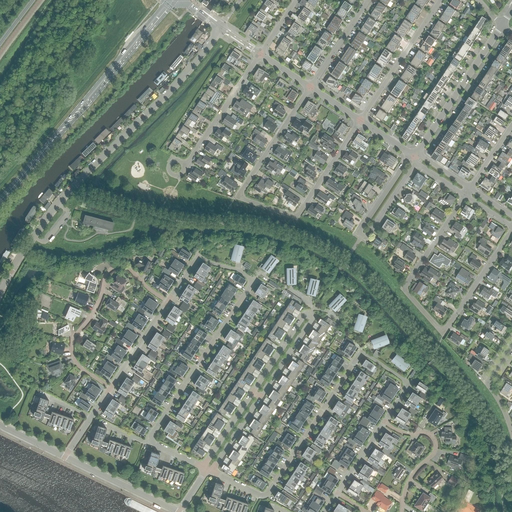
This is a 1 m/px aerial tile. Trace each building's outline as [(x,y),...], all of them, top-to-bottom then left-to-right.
[(221,0),(216,8),(219,10),(226,0),(221,0)] [(281,5),(276,2),(273,0),(266,0),(261,9),(268,14),(274,4),(279,8),(281,5)] [(313,10),(318,2),(314,0),(308,0),(307,2),(303,0),(301,0),(301,2),(313,10)] [(464,4),(461,3),(457,0),(451,0),(452,0),(449,4),(457,9),(459,6),(461,8),(464,4)] [(341,7),(349,13),(351,11),(349,10),(352,6),(345,1),(341,7)] [(304,8),(300,12),(308,17),(313,10),(301,2),(299,4),(304,8)] [(373,8),(382,14),(386,7),(379,2),(376,6),(375,5),(373,8)] [(414,5),(410,11),(419,17),(420,14),(419,14),(422,10),(414,5)] [(444,9),(443,12),(451,17),(453,15),(456,17),(458,13),(448,6),(446,10),(444,9)] [(347,16),(349,13),(341,7),(336,14),(343,19),(346,15),(347,16)] [(382,14),(373,8),(371,11),(373,11),(370,15),(377,20),(382,14)] [(261,9),(253,21),(260,26),(266,17),(271,20),(273,17),(268,14),(261,9)] [(417,20),(419,17),(410,11),(406,18),(413,23),(416,19),(417,20)] [(303,25),(308,17),(300,12),(297,17),(293,14),(291,17),(295,20),(296,20),(303,25)] [(447,24),(451,17),(443,12),(441,14),(442,15),(440,19),(447,24)] [(331,22),(339,28),(341,25),(340,25),(342,21),(335,16),(331,22)] [(482,16),(478,22),(484,26),(488,20),(482,16)] [(365,20),(363,23),(372,29),(376,22),(369,17),(366,21),(365,20)] [(296,20),(295,20),(291,27),(298,32),(300,34),(304,29),(301,27),(303,25),(296,20)] [(404,20),(400,26),(409,32),(410,29),(409,28),(412,25),(404,20)] [(265,29),(260,26),(253,21),(245,33),(252,38),(258,29),(263,32),(265,29)] [(435,24),(433,26),(441,32),(446,26),(438,21),(436,25),(435,24)] [(337,31),(339,28),(331,22),(326,29),(334,34),(336,30),(337,31)] [(481,31),(484,26),(478,22),(475,27),(481,31)] [(372,29),(363,23),(361,25),(363,26),(360,30),(367,35),(372,29)] [(407,34),(409,32),(400,26),(396,33),(403,37),(406,34),(407,34)] [(437,39),(441,32),(433,26),(431,29),(432,30),(430,34),(437,39)] [(293,40),(298,32),(291,27),(287,32),(283,29),(281,32),(285,35),(286,35),(293,40)] [(477,36),(481,31),(475,27),(471,32),(477,36)] [(198,29),(189,40),(194,44),(203,33),(198,29)] [(321,37),(329,43),(331,40),(330,39),(332,36),(325,31),(321,37)] [(355,35),(353,38),(362,43),(366,37),(359,32),(356,36),(355,35)] [(471,32),(468,37),(474,41),(477,36),(471,32)] [(395,34),(390,41),(399,47),(401,44),(399,43),(402,39),(395,34)] [(285,35),(281,42),(288,47),(293,40),(286,35),(285,35)] [(425,39),(423,41),(432,47),(436,40),(429,36),(426,39),(425,39)] [(328,45),(329,43),(321,37),(317,44),(324,49),(326,45),(328,45)] [(464,43),(470,47),(474,41),(468,37),(464,43)] [(367,46),(362,43),(353,38),(352,40),(353,41),(350,45),(358,50),(360,47),(364,50),(367,46)] [(375,45),(368,40),(366,45),(372,49),(375,45)] [(399,47),(390,41),(386,47),(393,52),(396,48),(397,49),(399,47)] [(427,53),(432,47),(423,41),(421,44),(423,45),(420,49),(427,53)] [(283,55),(288,47),(281,42),(275,50),(283,55)] [(190,43),(183,53),(186,55),(193,46),(190,43)] [(464,43),(461,48),(467,52),(470,47),(464,43)] [(509,54),(511,48),(506,44),(502,50),(509,54)] [(311,51),(320,57),(321,55),(320,54),(323,50),(315,46),(311,51)] [(345,50),(344,52),(352,58),(356,52),(349,47),(347,51),(345,50)] [(234,66),(242,53),(235,48),(226,61),(234,66)] [(461,48),(457,53),(463,57),(467,52),(461,48)] [(385,49),(381,56),(389,61),(391,59),(390,58),(392,54),(385,49)] [(413,56),(422,62),(426,55),(419,50),(416,54),(415,53),(413,56)] [(502,50),(499,55),(505,59),(509,54),(502,50)] [(320,57),(311,51),(307,59),(314,63),(317,59),(318,60),(320,57)] [(455,51),(451,57),(460,62),(463,57),(457,53),(455,51)] [(352,58),(344,52),(342,55),(343,56),(341,60),(348,64),(352,58)] [(387,64),(389,61),(381,56),(376,53),(374,57),(378,60),(376,62),(384,67),(386,63),(387,64)] [(181,54),(167,70),(170,73),(184,57),(181,54)] [(507,61),(505,59),(499,55),(495,60),(502,64),(504,66),(507,61)] [(422,62),(413,56),(411,59),(413,59),(410,63),(417,68),(422,62)] [(451,64),(450,64),(456,68),(460,62),(451,57),(448,62),(451,64)] [(310,73),(311,70),(310,69),(313,65),(306,60),(301,67),(310,73)] [(498,70),(502,64),(495,60),(492,65),(498,70)] [(218,73),(226,78),(232,68),(237,72),(239,69),(234,66),(226,61),(218,73)] [(336,65),(334,67),(342,73),(347,66),(339,62),(337,65),(336,65)] [(371,70),(379,76),(381,74),(380,73),(382,69),(375,64),(371,70)] [(453,73),(456,68),(450,64),(447,69),(453,73)] [(403,71),(412,76),(416,70),(409,65),(406,69),(405,68),(403,71)] [(495,75),(498,70),(492,65),(488,71),(495,75)] [(338,79),(342,73),(334,67),(332,70),(333,71),(331,74),(338,79)] [(270,75),(259,68),(253,76),(254,76),(262,82),(265,77),(267,78),(269,75),(270,75)] [(443,74),(449,78),(453,73),(447,69),(443,74)] [(378,79),(379,76),(371,70),(366,77),(374,82),(376,78),(378,79)] [(408,83),(412,76),(403,71),(402,73),(403,74),(400,78),(408,83)] [(488,71),(485,76),(491,80),(493,78),(494,79),(495,78),(496,78),(497,77),(494,75),(495,75),(488,71)] [(166,73),(155,85),(158,87),(168,75),(166,73)] [(217,90),(223,81),(229,84),(231,81),(226,78),(218,73),(210,86),(217,90)] [(446,83),(449,78),(443,74),(440,79),(446,83)] [(326,79),(324,82),(332,88),(333,87),(335,88),(336,87),(338,85),(338,84),(336,82),(337,81),(330,76),(327,80),(326,79)] [(488,85),(491,80),(485,76),(481,81),(488,85)] [(362,84),(361,85),(369,91),(371,88),(370,87),(373,84),(365,79),(364,80),(362,79),(359,82),(362,84)] [(442,89),(446,83),(440,79),(436,85),(442,89)] [(395,83),(394,86),(402,91),(405,93),(409,87),(399,80),(397,84),(395,83)] [(488,86),(488,85),(481,81),(478,86),(484,91),(486,92),(487,93),(490,87),(488,86)] [(369,91),(361,85),(357,92),(364,96),(367,93),(368,93),(369,91)] [(436,85),(433,90),(439,94),(442,89),(436,85)] [(152,86),(137,102),(140,105),(155,89),(152,86)] [(202,98),(209,103),(215,93),(220,97),(222,94),(217,90),(210,86),(202,98)] [(402,91),(394,86),(392,88),(393,89),(391,93),(398,98),(402,91)] [(474,92),(481,96),(483,97),(486,92),(484,91),(478,86),(474,92)] [(257,97),(260,91),(255,88),(253,91),(246,87),(242,93),(251,99),(254,95),(257,97)] [(290,89),(284,97),(293,102),(292,102),(293,102),(298,94),(290,88),(290,89)] [(433,90),(430,95),(436,99),(439,94),(433,90)] [(477,101),(481,96),(474,92),(471,97),(477,101)] [(426,93),(423,98),(426,100),(432,104),(436,99),(430,95),(426,93)] [(355,94),(351,100),(360,106),(361,103),(360,102),(363,98),(355,94)] [(384,100),(392,106),(397,100),(389,95),(387,99),(386,98),(384,100)] [(193,110),(201,115),(207,106),(212,109),(214,106),(209,103),(202,98),(193,110)] [(472,108),(476,103),(469,99),(466,104),(472,108)] [(503,103),(504,104),(503,105),(511,110),(511,109),(511,104),(504,99),(502,102),(503,103)] [(388,112),(392,106),(384,100),(382,103),(383,104),(381,108),(388,112)] [(429,110),(432,104),(426,100),(423,106),(429,110)] [(249,112),(252,107),(246,102),(243,106),(237,101),(232,108),(242,115),(245,110),(249,112)] [(308,101),(303,109),(311,115),(317,107),(317,106),(308,101)] [(282,118),(286,112),(282,110),(284,107),(276,102),(274,104),(275,105),(273,107),(276,109),(274,112),(282,118)] [(495,105),(489,102),(486,107),(491,111),(495,105)] [(135,104),(123,116),(125,119),(138,106),(135,104)] [(474,110),(472,108),(466,104),(462,109),(469,114),(471,115),(474,110)] [(425,115),(429,110),(423,106),(419,111),(425,115)] [(459,115),(465,119),(469,114),(462,109),(459,115)] [(185,123),(192,128),(199,118),(204,121),(206,119),(201,115),(193,110),(185,123)] [(376,113),(374,115),(382,121),(387,114),(379,110),(377,113),(376,113)] [(500,110),(497,115),(505,120),(508,115),(500,110)] [(422,120),(425,115),(419,111),(416,116),(422,120)] [(241,125),(243,121),(237,117),(235,120),(227,115),(223,122),(232,128),(236,122),(241,125)] [(455,120),(462,124),(465,119),(459,115),(455,120)] [(273,132),(276,127),(273,125),(275,121),(268,116),(266,120),(267,121),(265,126),(268,128),(267,129),(273,132)] [(418,125),(422,120),(416,116),(412,121),(418,125)] [(501,126),(504,122),(496,116),(493,121),(501,126)] [(121,117),(109,128),(112,132),(124,120),(121,117)] [(308,132),(312,126),(311,125),(305,121),(303,124),(296,119),(292,126),(302,132),(304,129),(308,132)] [(452,125),(458,129),(462,124),(455,120),(452,125)] [(415,131),(418,125),(412,121),(409,127),(415,131)] [(334,130),(343,135),(343,136),(348,127),(340,122),(334,130)] [(197,131),(192,128),(185,123),(177,135),(184,140),(191,131),(195,134),(197,131)] [(448,130),(455,135),(458,129),(452,125),(448,130)] [(487,130),(495,136),(498,131),(490,126),(487,130)] [(409,127),(405,132),(411,136),(415,131),(409,127)] [(227,139),(231,134),(225,130),(223,133),(218,129),(214,135),(222,140),(224,137),(227,139)] [(263,148),(267,141),(259,136),(261,133),(255,129),(253,132),(257,134),(253,141),(263,148)] [(451,140),(455,135),(448,130),(445,136),(451,140)] [(492,140),(495,136),(487,130),(484,135),(492,140)] [(109,131),(95,143),(98,146),(111,133),(109,131)] [(405,132),(402,137),(408,141),(411,136),(405,132)] [(284,138),(290,142),(290,145),(292,146),(295,146),(297,143),(296,142),(299,137),(294,134),(293,137),(287,133),(284,138)] [(331,152),(335,146),(332,143),(334,141),(324,134),(320,140),(324,143),(322,145),(331,152)] [(364,144),(367,140),(367,139),(358,134),(353,142),(361,148),(360,149),(364,151),(367,146),(364,144)] [(177,135),(168,148),(176,153),(182,143),(187,146),(189,144),(184,140),(177,135)] [(451,140),(445,136),(441,141),(448,145),(451,140)] [(477,144),(486,149),(489,145),(481,139),(477,144)] [(448,145),(441,141),(438,146),(444,150),(448,145)] [(311,142),(308,146),(315,151),(318,147),(311,142)] [(221,151),(223,148),(217,144),(215,147),(209,143),(205,149),(213,155),(217,149),(221,151)] [(94,144),(84,154),(86,157),(97,147),(94,144)] [(252,162),(257,156),(253,154),(256,149),(248,144),(245,149),(247,150),(243,156),(252,162)] [(486,149),(477,144),(474,149),(482,154),(486,149)] [(434,151),(441,156),(444,150),(438,146),(434,151)] [(283,159),(286,161),(292,152),(286,148),(284,151),(278,147),(274,153),(283,159)] [(323,164),(328,157),(318,151),(313,158),(323,164)] [(434,151),(431,157),(437,161),(441,156),(434,151)] [(350,163),(352,165),(354,161),(354,162),(358,156),(351,152),(349,155),(346,153),(342,158),(350,163)] [(389,154),(385,152),(380,160),(392,168),(398,160),(389,154)] [(511,154),(508,152),(506,155),(502,152),(499,156),(509,162),(511,164),(511,163),(511,154)] [(468,158),(476,163),(479,159),(471,153),(468,158)] [(81,155),(68,168),(72,171),(85,158),(81,155)] [(204,167),(208,170),(210,166),(208,165),(211,160),(205,156),(203,159),(200,157),(196,162),(204,167)] [(501,163),(499,165),(505,169),(509,162),(499,156),(497,160),(501,163)] [(247,165),(242,161),(236,158),(233,163),(236,164),(231,172),(238,176),(240,175),(243,177),(247,171),(244,170),(247,165)] [(473,168),(476,163),(468,158),(466,161),(464,160),(461,163),(467,167),(468,165),(473,168)] [(270,161),(265,169),(271,173),(273,170),(279,174),(284,167),(277,162),(275,165),(270,161)] [(304,162),(303,165),(307,167),(305,170),(308,171),(305,175),(313,180),(316,175),(313,172),(315,169),(304,162)] [(335,169),(334,172),(337,174),(338,174),(342,177),(347,169),(339,164),(336,169),(335,169)] [(505,169),(499,165),(498,167),(494,165),(491,169),(501,175),(504,177),(507,174),(506,173),(508,171),(505,169)] [(381,186),(386,178),(380,174),(382,172),(373,166),(372,169),(373,169),(368,177),(381,186)] [(467,177),(470,172),(462,167),(459,172),(467,177)] [(199,179),(203,174),(195,169),(193,172),(191,171),(190,173),(189,173),(186,178),(187,176),(195,181),(194,184),(197,178),(199,179)] [(492,176),(491,178),(497,182),(501,175),(491,169),(488,173),(492,176)] [(426,179),(418,173),(412,182),(420,187),(426,179)] [(63,174),(54,185),(57,188),(67,177),(63,174)] [(226,177),(223,181),(221,179),(218,184),(218,186),(224,189),(225,187),(233,192),(238,185),(226,177)] [(492,188),(497,182),(491,178),(489,180),(485,177),(482,181),(492,188)] [(304,194),(307,188),(303,186),(306,182),(300,178),(296,184),(298,185),(295,188),(304,194)] [(344,189),(346,186),(339,182),(338,185),(329,179),(325,185),(338,194),(342,188),(344,189)] [(256,184),(254,188),(260,192),(261,191),(262,192),(264,189),(266,186),(270,189),(274,183),(268,180),(266,183),(261,180),(258,185),(256,184)] [(364,181),(358,190),(362,193),(362,194),(364,192),(368,195),(366,196),(367,197),(371,199),(376,193),(371,190),(373,187),(364,181)] [(490,192),(492,188),(482,181),(480,186),(490,192)] [(48,188),(38,200),(43,204),(53,192),(48,188)] [(287,191),(285,195),(283,197),(284,200),(286,201),(288,203),(287,204),(288,206),(289,207),(291,207),(292,205),(295,207),(300,199),(287,191)] [(320,192),(316,198),(325,205),(329,198),(333,201),(335,198),(329,194),(327,197),(320,192)] [(501,194),(498,192),(494,198),(500,201),(503,196),(501,194)] [(405,206),(406,204),(406,203),(414,202),(412,193),(403,195),(405,202),(404,203),(403,204),(405,206)] [(450,207),(456,199),(447,193),(442,201),(450,207)] [(355,210),(361,214),(365,209),(362,207),(361,204),(362,203),(359,201),(360,198),(354,194),(351,198),(354,200),(352,203),(355,205),(356,208),(355,210)] [(428,210),(432,204),(427,201),(423,207),(428,210)] [(33,203),(22,219),(28,223),(39,207),(33,203)] [(320,215),(324,210),(317,205),(315,208),(311,206),(307,211),(315,217),(318,213),(320,215)] [(474,211),(466,205),(460,214),(461,214),(469,219),(467,221),(470,223),(474,217),(471,215),(474,211)] [(402,219),(406,213),(398,208),(397,209),(395,208),(391,214),(398,219),(399,217),(402,219)] [(440,222),(444,215),(435,209),(431,216),(440,222)] [(342,224),(351,230),(355,225),(352,223),(354,221),(351,219),(353,216),(346,211),(341,218),(345,221),(342,224)] [(114,223),(112,223),(82,215),(80,223),(111,231),(114,223)] [(393,228),(395,225),(387,219),(382,228),(385,230),(384,231),(389,234),(390,233),(391,234),(394,229),(393,228)] [(430,236),(434,230),(428,227),(430,224),(424,220),(422,223),(425,225),(422,230),(430,236)] [(460,239),(462,236),(458,234),(463,227),(455,222),(450,230),(456,233),(454,236),(460,239)] [(504,231),(496,225),(492,222),(488,227),(493,230),(490,233),(498,239),(499,239),(504,231)] [(18,230),(9,245),(12,248),(22,233),(18,230)] [(420,250),(425,242),(422,240),(424,237),(416,232),(413,237),(415,239),(411,244),(420,250)] [(384,247),(388,242),(385,240),(383,243),(375,238),(371,244),(378,249),(381,245),(384,247)] [(487,256),(491,249),(485,245),(487,243),(486,243),(481,239),(477,244),(480,245),(477,250),(487,256)] [(453,252),(458,245),(451,240),(449,243),(444,240),(439,247),(448,253),(450,250),(453,252)] [(413,251),(405,246),(403,244),(399,249),(402,250),(406,254),(404,257),(412,262),(416,256),(411,254),(413,251)] [(241,252),(242,249),(235,247),(233,252),(235,253),(234,256),(233,256),(231,262),(235,263),(236,261),(240,262),(243,252),(241,252)] [(173,254),(179,259),(181,256),(187,260),(190,254),(182,249),(178,254),(173,251),(171,250),(170,252),(173,254)] [(178,261),(179,259),(173,254),(171,257),(174,259),(171,264),(180,270),(183,265),(178,261)] [(442,264),(445,265),(447,267),(451,261),(441,254),(439,257),(434,254),(429,262),(439,268),(442,264)] [(477,270),(481,264),(475,260),(477,257),(472,254),(469,259),(472,261),(469,265),(477,270)] [(511,265),(511,257),(509,256),(506,261),(503,259),(499,264),(507,270),(511,264),(511,265)] [(269,273),(276,266),(276,265),(274,264),(275,262),(270,258),(267,262),(268,263),(266,266),(265,265),(264,266),(261,264),(258,268),(265,273),(266,271),(269,273)] [(402,266),(405,263),(398,258),(394,263),(396,264),(393,267),(396,269),(395,271),(398,273),(400,271),(402,272),(404,268),(402,266)] [(149,268),(151,263),(144,260),(143,262),(137,259),(134,265),(140,268),(139,269),(146,273),(147,271),(149,272),(151,269),(149,268)] [(202,263),(199,267),(207,273),(210,268),(202,263)] [(180,270),(171,264),(167,270),(164,268),(162,270),(169,275),(171,272),(176,276),(180,270)] [(199,267),(196,272),(204,277),(207,273),(199,267)] [(437,280),(440,275),(435,271),(433,274),(425,268),(421,274),(424,276),(422,280),(427,283),(430,280),(432,277),(437,280)] [(462,268),(460,271),(455,278),(458,281),(458,282),(462,285),(464,282),(468,284),(471,279),(466,275),(468,272),(462,268)] [(494,268),(487,279),(494,284),(497,280),(498,279),(499,279),(500,279),(501,279),(502,280),(502,281),(503,281),(503,282),(503,283),(503,284),(503,285),(500,288),(504,290),(511,280),(494,268)] [(164,275),(161,280),(169,286),(173,281),(167,277),(169,275),(162,270),(161,273),(164,275)] [(292,286),(292,284),(296,284),(297,274),(296,274),(294,274),(294,271),(287,271),(288,286),(292,286)] [(89,272),(87,274),(85,273),(84,275),(86,276),(84,279),(90,282),(89,287),(81,284),(81,285),(78,283),(77,286),(77,287),(75,287),(94,293),(97,285),(97,283),(97,281),(96,280),(95,278),(95,277),(94,276),(93,275),(92,275),(90,274),(89,273),(89,272)] [(201,282),(204,277),(196,272),(193,277),(198,280),(196,282),(203,287),(204,284),(201,282)] [(233,272),(230,278),(228,281),(234,285),(236,282),(242,286),(245,280),(233,272)] [(126,281),(121,278),(117,275),(112,283),(117,286),(115,290),(121,294),(124,288),(122,287),(126,281)] [(166,292),(169,286),(161,280),(157,286),(154,283),(152,286),(158,290),(160,288),(166,292)] [(312,295),(316,296),(319,286),(318,286),(316,286),(317,283),(310,282),(307,296),(311,297),(312,295)] [(425,293),(429,288),(420,282),(418,284),(415,283),(411,289),(420,295),(423,292),(425,293)] [(456,296),(459,291),(454,288),(456,285),(451,282),(447,288),(449,290),(447,294),(451,296),(450,297),(454,300),(457,296),(456,296)] [(234,294),(237,289),(227,283),(229,284),(226,288),(234,294)] [(201,289),(194,285),(193,288),(188,284),(185,289),(193,294),(196,290),(199,292),(201,289)] [(260,284),(257,289),(265,294),(268,289),(272,291),(273,289),(267,284),(265,287),(260,284)] [(495,298),(498,293),(491,288),(489,291),(484,287),(480,294),(481,293),(488,298),(488,299),(491,295),(495,298)] [(223,293),(231,298),(234,294),(226,288),(223,293)] [(185,289),(182,294),(190,299),(193,294),(185,289)] [(262,298),(265,294),(257,289),(254,293),(259,296),(257,299),(264,303),(265,301),(262,298)] [(291,300),(286,307),(293,311),(295,308),(299,310),(301,307),(299,305),(302,301),(287,291),(284,295),(291,300)] [(85,306),(89,297),(78,292),(74,302),(85,306)] [(149,298),(145,304),(154,309),(158,304),(152,300),(154,298),(147,293),(145,296),(149,298)] [(220,297),(228,302),(231,298),(223,293),(220,297)] [(190,299),(182,294),(179,298),(183,301),(182,304),(188,308),(190,306),(187,304),(190,299)] [(117,309),(122,312),(124,309),(123,308),(123,307),(124,307),(126,303),(127,303),(118,297),(117,299),(115,301),(116,302),(116,303),(109,299),(105,305),(115,311),(117,309)] [(217,301),(225,307),(228,302),(220,297),(217,301)] [(331,310),(333,309),(336,312),(343,305),(341,303),(343,302),(338,297),(335,300),(336,301),(333,304),(332,303),(328,307),(331,310)] [(446,310),(447,309),(440,304),(442,301),(443,302),(443,301),(440,299),(437,297),(436,297),(434,300),(437,303),(433,310),(442,316),(441,317),(441,318),(445,311),(446,312),(447,311),(446,310)] [(252,300),(250,304),(257,310),(260,305),(262,306),(252,300)] [(481,310),(485,305),(477,300),(475,304),(474,303),(470,309),(477,314),(480,309),(481,310)] [(214,306),(222,311),(225,307),(217,301),(214,306)] [(511,308),(508,306),(506,308),(506,307),(507,305),(502,302),(501,304),(503,305),(500,309),(500,310),(501,311),(507,315),(506,315),(509,317),(511,318),(511,308)] [(150,315),(154,309),(145,304),(142,309),(138,307),(137,309),(143,314),(145,311),(150,315)] [(257,310),(250,304),(247,309),(255,314),(257,310)] [(494,309),(489,305),(485,312),(490,315),(494,309)] [(65,318),(73,322),(75,317),(76,316),(79,317),(81,312),(86,314),(86,313),(70,306),(65,318)] [(186,311),(180,307),(178,309),(173,306),(170,311),(178,316),(181,311),(185,314),(186,311)] [(210,309),(219,315),(222,311),(214,306),(212,310),(210,309)] [(293,311),(286,307),(281,315),(292,321),(294,317),(290,315),(293,311)] [(141,316),(143,314),(137,309),(135,312),(138,314),(135,319),(144,325),(147,320),(141,316)] [(247,309),(244,313),(252,318),(255,314),(247,309)] [(170,311),(167,315),(175,321),(178,316),(170,311)] [(210,316),(207,321),(215,326),(218,322),(213,318),(215,316),(208,311),(207,314),(210,316)] [(244,313),(241,317),(249,322),(252,318),(244,313)] [(172,325),(175,321),(167,315),(164,320),(169,323),(167,326),(174,330),(176,327),(172,325)] [(289,325),(292,321),(281,315),(277,322),(283,326),(285,323),(289,325)] [(474,323),(476,320),(469,315),(466,320),(463,318),(459,325),(460,326),(463,328),(463,327),(467,329),(469,326),(470,327),(473,323),(474,323)] [(241,317),(238,322),(246,327),(249,322),(241,317)] [(359,330),(362,332),(366,322),(364,322),(365,319),(358,317),(357,322),(358,322),(357,325),(355,325),(354,331),(358,332),(359,330)] [(321,325),(319,329),(325,333),(330,326),(335,329),(338,325),(328,318),(325,322),(320,319),(317,323),(321,325)] [(99,324),(96,322),(92,328),(101,335),(105,328),(104,328),(107,322),(102,319),(99,323),(100,323),(99,324)] [(128,322),(126,325),(133,329),(134,327),(140,331),(144,325),(135,319),(131,325),(128,322)] [(110,320),(108,323),(115,328),(117,325),(110,320)] [(207,328),(212,331),(215,326),(207,321),(204,325),(201,323),(199,326),(205,330),(207,328)] [(507,328),(500,323),(496,321),(492,328),(495,330),(502,335),(507,328)] [(246,327),(238,322),(235,326),(245,332),(243,331),(246,327)] [(283,326),(277,322),(272,329),(282,336),(284,332),(281,329),(283,326)] [(128,330),(124,335),(133,341),(137,335),(131,332),(133,329),(126,325),(124,328),(128,330)] [(58,336),(67,331),(64,327),(58,330),(58,336)] [(199,329),(196,334),(204,339),(206,335),(197,328),(199,329)] [(496,334),(490,330),(486,328),(483,333),(485,335),(484,335),(485,336),(484,339),(488,338),(496,344),(499,340),(494,337),(496,334)] [(238,335),(241,337),(243,334),(237,330),(235,333),(230,329),(227,334),(235,339),(238,335)] [(272,329),(267,337),(273,341),(276,337),(279,340),(282,336),(272,329)] [(325,333),(319,329),(316,332),(313,330),(310,334),(320,340),(325,333)] [(153,337),(161,342),(164,338),(167,340),(169,337),(163,333),(161,335),(156,332),(153,337)] [(467,342),(469,339),(461,334),(459,337),(453,333),(449,339),(458,345),(462,339),(467,342)] [(193,338),(201,343),(204,339),(196,334),(193,338)] [(224,339),(229,342),(227,345),(233,349),(235,346),(232,344),(235,339),(227,334),(224,339)] [(311,340),(309,343),(315,348),(320,340),(310,334),(308,337),(311,340)] [(117,338),(116,341),(122,345),(124,343),(129,346),(133,341),(124,335),(121,340),(117,338)] [(153,337),(150,342),(158,347),(161,342),(153,337)] [(348,342),(345,346),(353,352),(356,347),(351,344),(353,341),(346,337),(344,340),(348,342)] [(384,344),(386,343),(383,337),(379,339),(379,340),(376,341),(376,340),(370,342),(371,346),(373,346),(375,349),(385,346),(384,346),(384,344)] [(193,338),(190,342),(198,347),(201,343),(193,338)] [(270,346),(272,342),(266,338),(261,346),(271,352),(273,349),(270,346)] [(86,339),(82,346),(92,353),(95,349),(98,351),(102,345),(97,341),(95,345),(86,339)] [(54,342),(50,341),(49,343),(53,344),(51,351),(52,351),(52,352),(54,352),(55,352),(62,354),(65,344),(60,343),(60,344),(53,343),(54,342)] [(117,345),(114,351),(123,357),(126,351),(121,347),(122,345),(116,341),(114,343),(117,345)] [(155,351),(158,347),(150,342),(147,346),(152,349),(150,352),(156,356),(158,354),(155,351)] [(187,347),(195,352),(198,347),(190,342),(187,347)] [(315,348),(309,343),(307,347),(303,344),(300,348),(310,355),(315,348)] [(223,345),(220,349),(228,355),(230,351),(232,352),(232,351),(223,345)] [(261,346),(256,353),(262,357),(265,354),(268,356),(271,352),(261,346)] [(353,352),(345,346),(342,351),(338,349),(336,352),(343,356),(345,353),(350,357),(353,352)] [(187,347),(184,351),(192,356),(195,352),(187,347)] [(486,356),(489,351),(484,347),(480,353),(478,355),(484,359),(486,356)] [(302,354),(299,358),(306,362),(310,355),(300,348),(298,352),(302,354)] [(220,349),(217,354),(225,359),(228,355),(220,349)] [(119,362),(123,357),(114,351),(110,356),(107,354),(105,356),(112,361),(113,358),(119,362)] [(180,354),(189,360),(192,356),(184,351),(182,355),(180,354)] [(251,360),(261,367),(264,363),(260,361),(262,357),(256,353),(253,351),(251,354),(254,356),(251,360)] [(139,359),(147,364),(150,359),(153,362),(155,359),(148,355),(147,357),(142,354),(139,359)] [(217,354),(214,358),(222,363),(225,359),(217,354)] [(336,356),(333,360),(341,365),(344,361),(334,354),(336,356)] [(479,371),(480,368),(481,368),(482,368),(482,367),(482,366),(483,365),(482,364),(483,362),(477,358),(475,360),(469,355),(468,356),(469,356),(467,359),(473,363),(471,365),(479,371)] [(107,361),(103,367),(112,372),(116,367),(110,363),(112,361),(105,356),(104,359),(107,361)] [(180,362),(177,367),(185,372),(188,367),(183,364),(185,361),(178,357),(176,360),(180,362)] [(405,368),(407,370),(410,366),(405,362),(404,363),(402,361),(402,360),(399,357),(394,362),(396,364),(395,366),(395,365),(394,366),(403,371),(405,368)] [(214,358),(211,362),(219,368),(222,363),(214,358)] [(139,359),(136,363),(144,369),(147,364),(139,359)] [(261,367),(251,360),(246,367),(253,372),(255,368),(259,371),(261,367)] [(300,371),(305,364),(298,360),(296,363),(292,361),(290,365),(300,371)] [(333,360),(330,364),(338,369),(341,365),(333,360)] [(370,371),(374,365),(365,360),(361,365),(367,369),(365,372),(371,376),(373,373),(370,371)] [(55,374),(56,376),(60,375),(59,372),(62,371),(59,365),(60,364),(60,365),(61,365),(59,361),(47,366),(49,369),(50,368),(52,375),(55,374)] [(211,362),(208,367),(216,372),(219,368),(211,362)] [(137,371),(136,374),(142,378),(144,375),(141,373),(144,369),(136,363),(132,368),(137,371)] [(335,374),(338,369),(330,364),(327,368),(335,374)] [(289,374),(295,378),(300,371),(290,365),(287,368),(291,371),(289,374)] [(109,378),(112,372),(103,367),(100,372),(96,370),(95,372),(101,377),(103,374),(109,378)] [(182,377),(185,372),(177,367),(174,371),(170,369),(168,372),(175,376),(177,373),(182,377)] [(205,371),(215,377),(213,376),(216,372),(208,367),(205,371)] [(253,372),(246,367),(242,375),(252,381),(254,378),(250,375),(253,372)] [(327,368),(325,373),(332,378),(335,374),(327,368)] [(369,378),(360,371),(357,376),(365,381),(368,377),(369,378)] [(325,373),(322,377),(330,382),(332,378),(325,373)] [(70,374),(64,383),(67,385),(66,388),(71,391),(75,385),(72,383),(75,378),(70,374)] [(173,385),(176,380),(167,374),(168,375),(165,379),(173,385)] [(211,383),(213,380),(206,376),(204,374),(202,377),(200,375),(197,380),(205,385),(207,387),(210,382),(211,383)] [(282,375),(280,379),(290,386),(295,378),(289,374),(286,378),(282,375)] [(242,375),(237,382),(243,386),(245,383),(249,385),(252,381),(242,375)] [(357,376),(354,380),(362,385),(365,381),(357,376)] [(139,382),(133,378),(131,381),(126,377),(123,382),(131,387),(134,383),(137,385),(139,383),(139,382)] [(327,387),(330,382),(322,377),(319,381),(317,380),(327,387)] [(88,389),(97,395),(101,390),(95,386),(97,383),(90,379),(88,382),(92,384),(91,385),(88,383),(86,388),(88,389)] [(165,379),(163,384),(170,389),(173,385),(165,379)] [(279,389),(285,393),(290,386),(280,379),(277,383),(281,385),(279,389)] [(390,383),(387,388),(395,393),(398,389),(393,385),(395,383),(388,379),(386,381),(390,383)] [(205,385),(197,380),(193,385),(198,388),(196,390),(203,395),(205,392),(204,391),(207,387),(205,385)] [(235,385),(232,389),(242,396),(245,392),(241,390),(243,386),(237,382),(234,380),(232,383),(235,385)] [(354,380),(351,384),(359,389),(362,385),(354,380)] [(506,396),(511,388),(511,389),(511,383),(511,384),(511,383),(510,383),(510,382),(509,382),(508,381),(507,381),(506,381),(505,381),(506,383),(500,392),(506,396)] [(123,382),(120,387),(128,392),(131,387),(123,382)] [(422,391),(420,394),(426,398),(428,395),(425,393),(429,388),(420,382),(416,387),(422,391)] [(314,392),(322,398),(325,393),(321,390),(322,387),(316,383),(314,385),(317,388),(314,392)] [(160,388),(168,393),(170,389),(163,384),(160,388)] [(356,394),(359,389),(351,384),(348,388),(356,394)] [(125,397),(128,392),(120,387),(117,391),(122,395),(120,397),(127,401),(128,399),(125,397)] [(160,388),(157,392),(165,397),(168,393),(160,388)] [(348,388),(346,393),(353,398),(356,394),(348,388)] [(392,398),(395,393),(387,388),(384,393),(392,398)] [(80,395),(86,399),(88,397),(93,401),(97,395),(88,389),(85,395),(81,393),(80,392),(79,393),(78,392),(77,393),(80,395)] [(242,396),(232,389),(227,396),(233,401),(236,397),(240,400),(242,396)] [(273,390),(270,394),(280,400),(285,393),(279,389),(277,392),(273,390)] [(189,395),(197,400),(200,396),(202,397),(192,391),(189,395)] [(376,398),(382,402),(384,399),(389,403),(392,398),(384,393),(381,391),(378,396),(377,395),(376,397),(376,398)] [(154,397),(162,402),(165,397),(157,392),(154,397)] [(322,398),(314,392),(311,397),(308,395),(306,397),(313,402),(314,399),(319,402),(322,398)] [(413,392),(409,398),(418,404),(421,398),(425,401),(426,398),(420,394),(418,396),(413,392)] [(346,393),(343,397),(352,403),(351,402),(353,398),(346,393)] [(272,400),(269,403),(276,408),(280,400),(270,394),(268,397),(272,400)] [(85,402),(86,399),(80,395),(78,398),(81,400),(78,405),(86,411),(90,406),(85,402)] [(189,395),(186,399),(194,405),(197,400),(189,395)] [(231,404),(233,401),(227,396),(222,404),(232,410),(235,407),(231,404)] [(437,396),(433,403),(437,405),(441,399),(437,396)] [(150,400),(149,400),(159,406),(162,402),(154,397),(151,401),(150,400)] [(411,407),(409,409),(416,414),(418,411),(414,409),(418,404),(409,398),(405,403),(411,407)] [(48,404),(49,401),(42,399),(42,401),(40,400),(39,404),(38,404),(46,407),(45,406),(46,403),(48,404)] [(125,404),(118,400),(117,402),(112,399),(109,404),(117,409),(120,404),(123,407),(125,404)] [(186,399),(184,404),(191,409),(194,405),(186,399)] [(306,401),(303,405),(311,410),(314,406),(304,399),(304,400),(306,401)] [(375,405),(372,410),(380,415),(384,410),(379,407),(380,405),(374,400),(372,403),(375,405)] [(337,401),(334,405),(342,411),(345,406),(349,408),(350,406),(344,401),(342,404),(337,401)] [(149,408),(146,412),(154,418),(157,413),(153,410),(154,407),(148,403),(146,405),(149,408)] [(261,408),(271,415),(276,408),(269,403),(267,407),(263,404),(261,408)] [(36,410),(44,413),(45,410),(44,410),(45,407),(46,407),(38,404),(39,405),(37,409),(39,409),(38,411),(36,410)] [(109,404),(106,408),(114,414),(117,409),(109,404)] [(184,404),(181,408),(189,413),(191,409),(184,404)] [(222,404),(217,411),(224,415),(226,412),(230,414),(232,410),(222,404)] [(303,405),(300,409),(308,414),(311,410),(303,405)] [(342,411),(334,405),(331,410),(336,413),(334,416),(341,420),(343,418),(346,413),(342,411)] [(111,418),(114,414),(106,408),(102,413),(107,416),(106,419),(112,423),(114,420),(111,418)] [(181,408),(178,412),(186,418),(189,413),(181,408)] [(262,414),(260,418),(266,422),(271,415),(261,408),(258,412),(262,414)] [(402,408),(399,414),(407,419),(411,414),(414,416),(416,414),(409,409),(408,412),(402,408)] [(300,409),(297,414),(305,419),(308,414),(300,409)] [(435,426),(442,417),(444,418),(446,414),(443,412),(442,414),(436,409),(428,421),(435,426)] [(44,413),(36,410),(36,411),(35,415),(37,415),(36,418),(36,419),(38,420),(38,418),(42,420),(43,417),(49,419),(50,417),(50,415),(44,413)] [(372,410),(369,414),(377,420),(380,415),(372,410)] [(50,417),(49,419),(48,422),(51,423),(52,422),(53,423),(57,413),(55,413),(55,412),(52,411),(50,415),(50,417)] [(57,413),(53,423),(53,424),(57,425),(57,424),(59,425),(62,415),(60,415),(61,414),(57,412),(57,413)] [(151,422),(154,418),(146,412),(143,417),(140,415),(138,417),(145,422),(146,419),(151,422)] [(186,418),(178,412),(175,417),(185,423),(183,422),(186,418)] [(220,421),(223,417),(216,413),(211,420),(221,427),(224,423),(220,421)] [(361,419),(368,424),(369,421),(374,424),(377,420),(369,414),(367,413),(364,417),(363,417),(361,419)] [(62,426),(64,427),(68,417),(66,416),(62,414),(62,415),(59,425),(62,427),(62,426)] [(305,419),(297,414),(295,418),(302,423),(305,419)] [(404,425),(407,419),(399,414),(395,419),(401,423),(399,425),(405,430),(407,427),(404,425)] [(68,417),(64,427),(67,428),(68,428),(70,428),(69,429),(70,429),(73,419),(71,418),(72,417),(68,416),(68,417)] [(339,423),(330,416),(327,421),(335,426),(338,422),(339,423)] [(251,423),(261,429),(266,422),(260,418),(257,421),(254,419),(251,423)] [(295,418),(292,422),(300,427),(302,423),(295,418)] [(138,432),(142,435),(146,430),(141,426),(142,423),(136,419),(133,423),(130,427),(135,430),(134,431),(137,433),(138,432)] [(211,420),(207,427),(213,432),(215,428),(219,431),(221,427),(211,420)] [(169,421),(166,425),(174,431),(177,426),(181,428),(182,426),(176,421),(174,424),(169,421)] [(335,426),(327,421),(324,425),(332,430),(335,426)] [(297,432),(300,427),(292,422),(289,426),(287,425),(297,432)] [(361,427),(358,431),(366,437),(369,432),(364,429),(366,426),(360,422),(358,424),(361,427)] [(252,429),(250,433),(256,437),(261,429),(251,423),(249,426),(252,429)] [(166,436),(173,441),(178,433),(174,431),(166,425),(163,430),(168,433),(166,436)] [(332,430),(324,425),(321,429),(329,435),(332,430)] [(96,432),(104,435),(103,434),(104,431),(105,432),(106,429),(100,426),(100,427),(99,429),(98,428),(96,432)] [(207,427),(202,435),(212,441),(214,438),(211,435),(213,432),(207,427)] [(445,443),(456,444),(456,437),(452,437),(452,432),(452,428),(444,427),(444,432),(441,432),(441,439),(445,439),(445,443)] [(295,438),(290,435),(292,433),(286,428),(284,431),(287,433),(284,438),(292,443),(295,438)] [(329,435),(321,429),(318,434),(326,439),(329,435)] [(358,431),(355,436),(363,441),(366,437),(358,431)] [(94,438),(102,441),(103,438),(102,438),(103,435),(104,435),(96,432),(96,433),(95,437),(97,437),(96,439),(94,438)] [(386,433),(382,438),(391,444),(395,439),(398,441),(400,438),(393,434),(392,436),(386,433)] [(243,435),(240,439),(250,446),(253,441),(257,443),(258,441),(249,434),(246,438),(243,435)] [(326,439),(318,434),(316,438),(323,443),(326,439)] [(363,441),(355,436),(353,434),(350,439),(349,438),(347,441),(353,445),(355,443),(360,446),(363,441)] [(202,435),(197,442),(203,446),(206,443),(209,445),(212,441),(202,435)] [(108,443),(102,441),(94,438),(93,439),(94,439),(93,443),(94,443),(94,446),(93,447),(95,448),(96,446),(100,448),(101,445),(106,447),(107,445),(108,443)] [(292,443),(284,438),(281,442),(278,440),(276,443),(282,447),(284,445),(289,448),(292,443)] [(323,443),(316,438),(313,442),(322,449),(321,447),(323,443)] [(384,447),(383,450),(389,454),(391,451),(388,449),(391,444),(382,438),(379,444),(384,447)] [(107,445),(106,447),(105,450),(109,451),(109,450),(111,451),(114,441),(113,441),(113,440),(109,439),(108,443),(107,445)] [(241,445),(239,449),(245,453),(250,446),(240,439),(238,443),(241,445)] [(115,440),(114,441),(111,451),(111,452),(114,453),(115,452),(116,453),(120,443),(118,443),(118,442),(115,440)] [(120,454),(122,455),(125,445),(123,444),(124,444),(120,442),(120,443),(116,453),(120,455),(120,454)] [(201,450),(203,446),(197,442),(190,452),(198,455),(199,454),(202,456),(205,452),(201,450)] [(419,456),(422,451),(424,448),(416,442),(413,447),(410,445),(406,451),(411,455),(413,452),(419,456)] [(342,451),(352,458),(355,454),(350,450),(352,448),(345,443),(343,446),(345,447),(342,451)] [(125,444),(125,445),(122,455),(125,456),(127,456),(127,457),(131,447),(129,446),(129,445),(125,444)] [(307,446),(304,451),(312,456),(315,452),(318,454),(320,451),(321,450),(312,444),(310,448),(307,446)] [(273,450),(281,456),(284,451),(274,445),(276,446),(273,450)] [(388,457),(389,454),(383,450),(381,452),(375,448),(372,454),(381,460),(384,454),(388,457)] [(241,460),(245,453),(239,449),(237,452),(233,450),(230,454),(241,460)] [(273,450),(270,455),(278,460),(281,456),(273,450)] [(304,451),(301,456),(306,459),(304,462),(310,466),(312,463),(315,459),(312,456),(304,451)] [(339,456),(349,463),(352,458),(342,451),(339,456)] [(159,458),(160,454),(153,452),(153,453),(153,455),(151,454),(150,458),(149,458),(157,461),(156,460),(157,457),(159,458)] [(470,457),(467,456),(460,453),(459,459),(457,458),(457,459),(455,458),(450,456),(447,464),(452,466),(451,467),(455,468),(455,467),(459,469),(461,464),(463,465),(464,461),(468,463),(470,457)] [(232,460),(229,463),(236,468),(241,460),(230,454),(228,457),(232,460)] [(374,463),(372,465),(379,470),(381,467),(377,465),(381,460),(372,454),(368,459),(374,463)] [(267,459),(275,464),(278,460),(270,455),(267,459)] [(333,463),(339,467),(341,464),(346,467),(349,463),(339,456),(336,461),(334,460),(333,463)] [(156,461),(157,461),(149,458),(150,458),(148,463),(150,463),(149,465),(147,464),(155,467),(156,464),(155,464),(156,461)] [(267,459),(264,463),(272,469),(275,464),(267,459)] [(395,465),(398,467),(393,475),(400,480),(406,471),(401,468),(403,465),(397,461),(395,465)] [(309,468),(300,462),(297,466),(305,472),(307,467),(309,468)] [(230,476),(236,468),(229,463),(227,467),(223,464),(221,468),(224,471),(223,472),(230,476)] [(264,463),(261,468),(269,473),(272,469),(264,463)] [(155,467),(147,464),(147,465),(146,469),(148,469),(147,472),(146,473),(149,473),(149,472),(153,474),(154,471),(160,473),(161,469),(155,467)] [(162,476),(164,477),(168,467),(166,467),(166,466),(163,464),(161,469),(160,473),(159,476),(162,477),(162,476)] [(377,472),(379,470),(372,465),(371,468),(365,464),(361,470),(370,475),(374,470),(377,472)] [(168,466),(168,467),(164,477),(168,479),(168,478),(170,479),(173,469),(171,468),(172,468),(168,466)] [(297,466),(294,471),(302,476),(305,472),(297,466)] [(173,469),(170,479),(173,481),(173,480),(175,480),(178,471),(177,470),(177,469),(173,468),(173,469)] [(257,471),(266,477),(269,473),(261,468),(259,472),(257,471)] [(179,470),(178,471),(175,480),(175,481),(178,482),(179,482),(181,482),(180,483),(181,483),(184,473),(182,472),(182,471),(179,470)] [(326,479),(334,484),(337,480),(333,477),(334,474),(328,470),(326,472),(329,475),(326,479)] [(363,479),(362,481),(368,486),(370,483),(367,481),(370,475),(361,470),(358,475),(363,479)] [(294,471),(291,475),(299,480),(302,476),(294,471)] [(257,486),(262,489),(265,483),(260,480),(261,477),(255,473),(252,476),(249,481),(254,484),(253,485),(256,487),(257,486)] [(427,482),(433,488),(443,479),(437,473),(427,482)] [(299,480),(291,475),(288,479),(296,485),(299,480)] [(452,476),(448,482),(454,486),(458,481),(452,476)] [(288,479),(285,484),(293,489),(296,485),(288,479)] [(323,484),(331,489),(334,484),(326,479),(323,484)] [(355,480),(351,485),(360,491),(363,486),(367,488),(368,486),(362,481),(360,484),(355,480)] [(315,489),(322,493),(323,491),(328,494),(331,489),(323,484),(321,482),(318,487),(317,486),(315,489)] [(222,489),(223,485),(217,483),(217,484),(217,486),(215,485),(214,489),(213,489),(221,492),(220,491),(221,488),(222,489)] [(293,489),(285,484),(282,488),(292,494),(290,493),(293,489)] [(378,489),(385,493),(388,488),(381,484),(381,485),(379,489),(378,489)] [(356,497),(360,491),(351,485),(347,491),(353,494),(351,497),(358,501),(360,499),(356,497)] [(220,492),(221,492),(213,489),(212,494),(214,494),(213,496),(211,495),(219,498),(220,495),(219,495),(220,492)] [(277,491),(274,497),(278,500),(278,501),(280,503),(281,502),(286,505),(289,501),(291,497),(285,492),(283,495),(277,491)] [(312,501),(320,506),(323,501),(318,498),(320,496),(313,491),(312,494),(312,495),(309,499),(312,501)] [(386,499),(386,500),(382,498),(383,495),(377,491),(372,499),(378,503),(377,504),(383,508),(384,506),(388,509),(389,509),(391,506),(391,505),(390,504),(391,502),(386,499)] [(429,500),(432,503),(436,497),(430,493),(428,496),(423,494),(415,506),(422,510),(429,500)] [(224,502),(225,500),(219,498),(211,495),(211,496),(210,500),(211,500),(211,503),(210,504),(213,504),(213,503),(217,505),(218,502),(224,504),(224,502)] [(224,502),(224,504),(223,507),(226,508),(226,507),(228,508),(232,498),(230,498),(230,497),(227,495),(225,500),(224,502)] [(232,498),(228,508),(231,510),(232,509),(234,510),(237,500),(235,499),(236,499),(232,497),(232,498)] [(237,499),(237,500),(234,510),(233,510),(237,511),(239,511),(242,502),(241,501),(241,500),(237,499)] [(306,504),(317,511),(320,506),(312,501),(309,499),(306,504)] [(242,502),(239,511),(238,511),(245,511),(248,504),(246,503),(246,502),(243,501),(242,502)] [(339,503),(335,509),(339,511),(346,511),(348,509),(351,511),(353,509),(346,505),(345,507),(339,503)]
